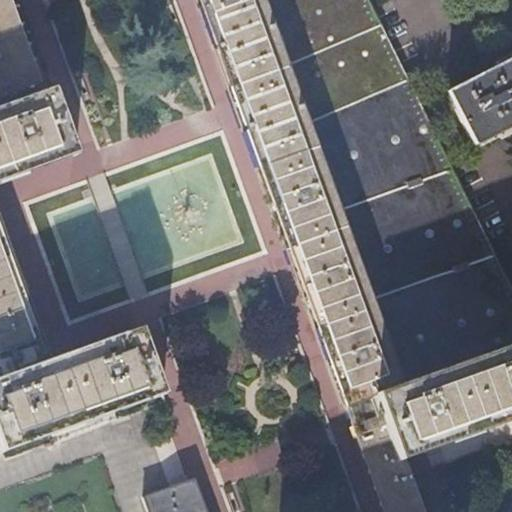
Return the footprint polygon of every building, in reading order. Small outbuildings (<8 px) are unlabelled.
[(0,0),(0,454),(2,453),(0,447),(0,446),(157,392),(159,398),(162,397),(138,331),(136,332),(137,336),(40,370),(37,360),(39,359),(38,356),(36,357),(31,344),(41,341),(0,229),(0,176),(70,151),(73,160),(76,159),(73,150),(74,149),(20,0),(0,0)] [(194,0),(381,511),(421,511),(402,459),(399,461),(396,454),(511,412),(511,290),(366,0),(194,0)] [(492,136),(511,125),(511,58),(447,93),(474,146),(492,136)] [(511,133),(511,125),(492,136),(496,142),(511,133)] [(203,511),(193,482),(141,500),(145,511),(203,511)]
